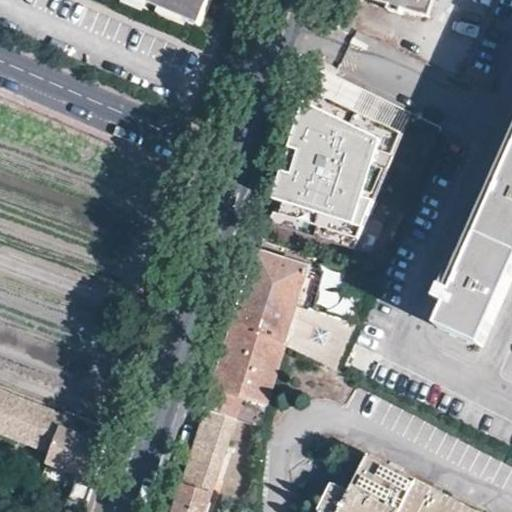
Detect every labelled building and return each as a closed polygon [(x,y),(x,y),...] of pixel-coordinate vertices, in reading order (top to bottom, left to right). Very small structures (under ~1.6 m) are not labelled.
[(212,0),(138,0),(200,27),(212,0)] [(369,0),(389,6),(388,11),(400,16),(402,11),(421,17),(426,0),(369,0)] [(492,76),(467,64),(460,79),(485,91),(492,76)] [(318,73),(262,242),(374,278),(411,193),(440,127),(318,73)] [(511,163),(440,328),(483,346),(511,280),(511,163)] [(248,286),(238,318),(287,342),(311,267),(259,251),(252,273),(248,286)] [(325,270),(319,310),(358,316),(361,297),(340,294),(343,273),(325,270)] [(287,342),(238,318),(225,358),(207,411),(236,417),(243,395),(268,401),(287,342)] [(0,419),(10,394),(0,389),(0,419)] [(65,415),(10,394),(0,421),(0,432),(48,450),(51,453),(65,415)] [(205,511),(236,417),(207,411),(174,511),(205,511)] [(71,417),(66,415),(51,453),(60,464),(94,481),(111,431),(73,416),(71,417)] [(471,511),(381,457),(359,491),(343,483),(338,482),(323,506),(324,510),(327,511),(471,511)]
